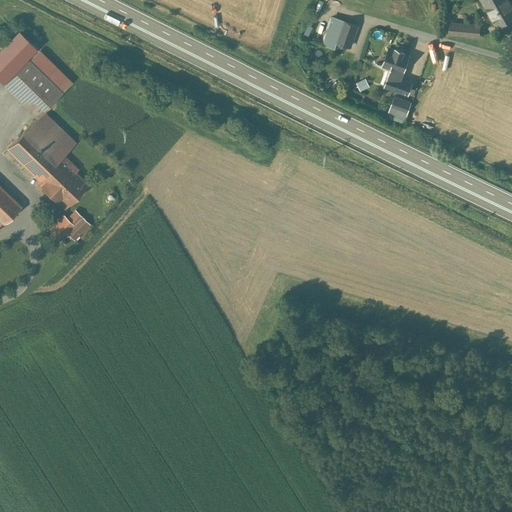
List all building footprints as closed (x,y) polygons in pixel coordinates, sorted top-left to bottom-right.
[(511,5),(509,0),(482,0),(498,27),(498,28),(505,23),(511,20),(511,19),(511,5)] [(359,23),(329,13),(320,41),(335,46),(337,40),(351,44),(359,23)] [(480,25),(449,22),(448,33),(479,36),(480,25)] [(505,23),(498,28),(505,40),(511,36),(505,23)] [(19,30),(0,49),(0,78),(3,81),(36,47),(19,30)] [(408,55),(389,48),(383,64),(395,68),(392,76),(389,85),(407,92),(411,82),(400,79),(408,55)] [(5,84),(38,116),(43,111),(52,102),(71,82),(39,50),(5,84)] [(359,89),(369,86),(366,77),(356,80),(359,89)] [(404,99),(394,96),(390,106),(400,110),(404,99)] [(410,101),(404,100),(401,110),(406,112),(410,101)] [(38,116),(28,126),(60,157),(75,142),(43,111),(38,116)] [(60,157),(28,126),(7,148),(41,180),(53,167),(52,165),(60,157)] [(78,169),(69,161),(67,163),(60,157),(52,165),(53,167),(41,180),(39,182),(43,186),(44,184),(58,197),(56,199),(64,206),(87,183),(75,172),(78,169)] [(0,185),(0,227),(21,206),(0,185)] [(51,223),(47,227),(59,239),(67,231),(74,238),(88,223),(76,211),(68,219),(64,215),(54,226),(51,223)]
